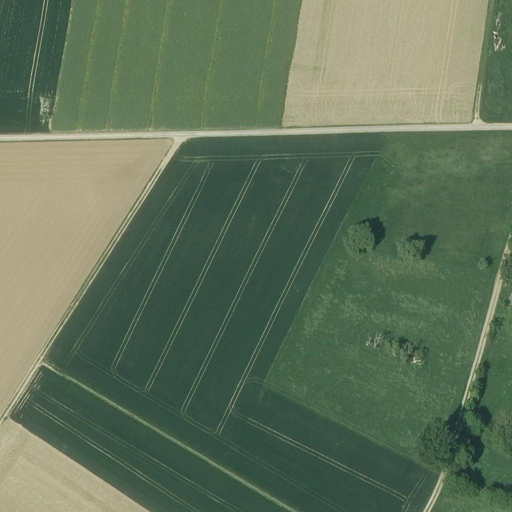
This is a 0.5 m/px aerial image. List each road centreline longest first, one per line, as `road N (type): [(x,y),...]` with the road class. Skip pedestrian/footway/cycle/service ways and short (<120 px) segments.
road 1 (track): [(476,127),(0,139)]
road 2 (track): [(0,420),(178,134)]
road 3 (track): [(293,511),(38,360)]
road 4 (track): [(427,511),(442,486),(511,245)]
road 5 (track): [(476,127),(494,0)]
